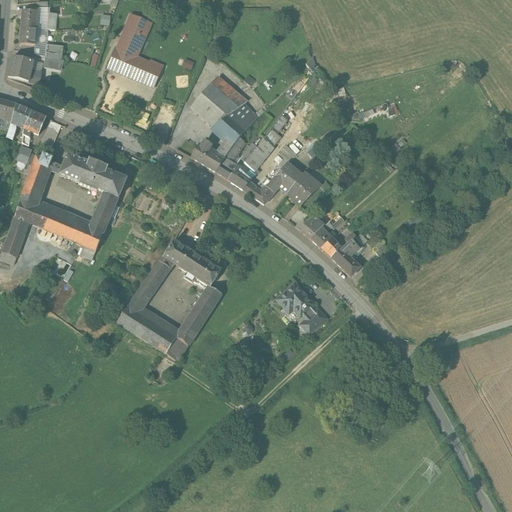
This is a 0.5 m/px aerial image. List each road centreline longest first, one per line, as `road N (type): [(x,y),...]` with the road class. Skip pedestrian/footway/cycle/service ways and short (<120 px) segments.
road 1 (tertiary): [(362,310),(302,248),(210,183),(0,87)]
road 2 (tertiary): [(362,310),(448,431),(487,511)]
road 3 (track): [(362,310),(248,415)]
road 4 (track): [(141,344),(248,415)]
